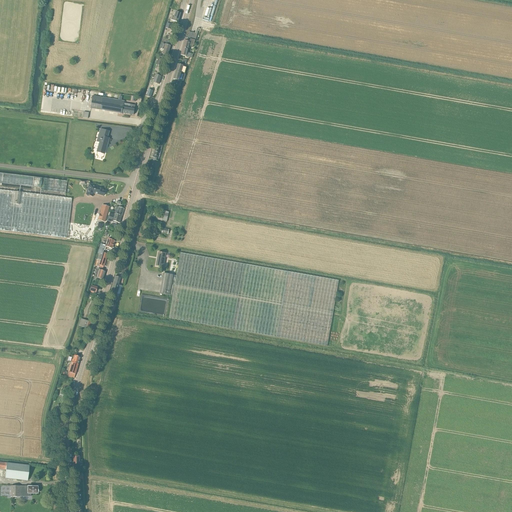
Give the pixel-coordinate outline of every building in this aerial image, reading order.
[(178,22),(181,13),(176,12),(174,18),(172,17),(171,20),(178,22)] [(196,39),(199,30),(197,29),(195,33),(192,32),(192,34),(189,33),(188,37),(191,38),(196,39)] [(183,47),(188,49),(189,45),(193,46),(195,40),(190,39),(189,41),(185,40),(183,47)] [(168,55),(170,46),(165,45),(163,51),(162,51),(162,53),(163,54),(168,55)] [(187,53),(188,49),(183,47),(181,55),(188,57),(190,57),(191,54),(187,53)] [(176,71),(173,79),(175,79),(179,81),(179,80),(181,81),(183,81),(185,74),(181,73),(176,71)] [(128,108),(123,107),(124,101),(93,96),(91,108),(101,110),(122,114),(122,113),(133,115),(134,109),(135,105),(129,104),(128,108)] [(104,154),(105,151),(109,138),(107,138),(109,131),(100,129),(97,141),(99,142),(96,152),(104,154)] [(158,153),(159,151),(159,150),(158,150),(153,148),(150,156),(152,157),(152,159),(156,160),(157,156),(156,156),(157,153),(158,153)] [(0,173),(0,182),(40,188),(41,188),(41,190),(65,193),(67,181),(0,173)] [(89,183),(86,195),(93,197),(94,193),(103,196),(105,191),(102,190),(100,189),(100,187),(89,183)] [(0,230),(10,231),(10,232),(67,238),(71,198),(0,189),(0,230)] [(104,223),(109,207),(102,205),(99,214),(101,215),(99,222),(104,223)] [(114,214),(121,216),(123,209),(117,207),(114,214)] [(167,222),(169,212),(165,211),(164,215),(158,213),(156,218),(156,220),(162,221),(167,222)] [(121,216),(114,214),(109,212),(108,217),(112,218),(111,222),(115,223),(115,222),(119,223),(121,216)] [(107,243),(106,246),(105,247),(112,249),(114,241),(108,239),(107,243)] [(105,247),(106,246),(101,244),(100,244),(98,253),(102,254),(102,255),(99,253),(97,260),(98,260),(97,265),(99,265),(103,267),(107,254),(102,253),(103,250),(104,250),(105,247)] [(163,267),(166,253),(158,252),(156,266),(163,267)] [(338,281),(288,271),(180,253),(176,276),(173,275),(163,273),(160,293),(170,295),(173,296),(169,318),(327,346),(338,281)] [(103,279),(105,272),(99,270),(96,277),(103,279)] [(110,301),(109,304),(114,306),(115,302),(117,296),(116,296),(117,293),(118,289),(119,285),(118,285),(113,283),(110,291),(113,292),(112,295),(110,301)] [(88,329),(91,323),(81,319),(79,326),(88,329)] [(74,378),(80,357),(74,356),(72,363),(71,363),(68,372),(69,372),(68,377),(74,378)] [(27,481),(29,466),(0,462),(0,469),(5,470),(4,478),(27,481)] [(27,486),(11,486),(10,496),(10,497),(30,497),(31,494),(37,494),(37,493),(38,492),(37,489),(37,487),(31,487),(31,486),(27,486)]
